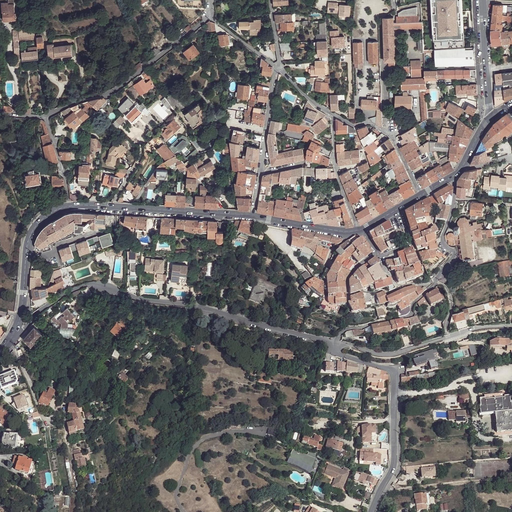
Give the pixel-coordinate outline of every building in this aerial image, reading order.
[(432,0),(435,49),(465,47),(462,0),(432,0)] [(339,15),(350,15),(351,5),(340,4),(340,6),(338,6),(338,3),(329,2),(328,12),(339,12),(339,15)] [(11,20),(15,20),(17,20),(16,13),(15,13),(15,4),(8,4),(8,3),(1,3),(1,12),(3,12),(3,20),(11,20)] [(494,4),(492,15),(502,15),(503,12),(506,13),(507,5),(503,5),(494,4)] [(409,28),(422,28),(422,21),(420,21),(419,16),(418,16),(417,7),(403,9),(399,12),(399,16),(399,17),(411,16),(411,22),(409,22),(409,28)] [(198,17),(195,13),(189,18),(192,21),(198,17)] [(276,23),(276,22),(281,22),(293,21),(292,13),(275,14),(276,23)] [(492,15),(492,23),(501,23),(502,21),(507,21),(507,16),(502,15),(492,15)] [(384,33),(394,33),(394,29),(394,17),(384,17),(384,33)] [(250,27),(250,29),(250,35),(258,35),(258,31),(261,31),(261,19),(254,20),(254,22),(239,22),(239,27),(250,27)] [(216,30),(215,22),(210,20),(207,22),(207,31),(216,30)] [(19,37),(31,36),(35,36),(34,27),(18,29),(19,32),(19,37)] [(491,37),(492,45),(501,44),(500,32),(500,31),(500,29),(491,30),(491,37)] [(339,36),(339,30),(330,30),(331,37),(332,36),(333,47),(346,46),(345,36),(339,36)] [(502,32),(500,32),(501,44),(510,43),(509,31),(502,32)] [(385,44),(395,44),(394,33),(384,33),(385,44)] [(224,35),(224,34),(219,35),(220,45),(229,44),(228,34),(226,35),(224,35)] [(169,45),(174,42),(173,39),(171,36),(167,37),(165,39),(169,45)] [(325,61),(328,60),(327,40),(318,41),(319,60),(325,61)] [(378,41),(369,41),(369,47),(370,62),(378,62),(378,41)] [(354,42),(355,63),(358,63),(364,63),(363,47),(363,42),(354,42)] [(386,61),(395,61),(395,44),(385,44),(386,61)] [(55,57),(72,55),(71,45),(54,47),(55,57)] [(189,60),(199,52),(196,48),(196,49),(192,45),(183,51),(189,60)] [(39,59),(38,51),(37,51),(37,47),(28,48),(28,51),(26,52),(24,52),(21,52),(22,60),(39,59)] [(476,65),(475,47),(465,47),(435,49),(436,66),(464,65),(476,65)] [(319,75),(319,77),(326,78),(325,63),(325,61),(319,60),(315,61),(315,65),(312,66),(313,75),(319,75)] [(135,72),(142,67),(141,64),(140,62),(133,68),(135,72)] [(421,76),(421,65),(411,65),(411,71),(410,72),(412,72),(412,77),(421,76)] [(271,75),(273,67),(268,66),(263,66),(262,74),(271,75)] [(437,71),(425,71),(426,78),(426,79),(438,79),(438,78),(438,71),(437,71)] [(510,88),(511,87),(511,72),(502,73),(503,83),(503,85),(509,84),(510,88)] [(496,84),(503,83),(502,73),(495,74),(496,83),(496,84)] [(426,79),(426,78),(401,79),(402,91),(403,92),(408,92),(408,91),(412,91),(412,88),(420,88),(426,88),(426,79)] [(140,94),(150,87),(147,82),(146,83),(143,79),(135,85),(134,85),(140,94)] [(316,90),(331,92),(331,90),(330,87),(330,82),(326,82),(323,82),(319,81),(317,81),(316,90)] [(495,106),(505,101),(504,90),(503,87),(503,85),(503,83),(496,84),(496,83),(494,84),(494,88),(495,106)] [(477,95),(477,84),(456,86),(456,94),(467,93),(467,95),(477,95)] [(136,97),(139,95),(133,86),(133,85),(129,88),(136,97)] [(240,85),(239,85),(237,98),(249,99),(250,86),(241,85),(240,85)] [(261,85),(257,85),(257,86),(256,91),(259,91),(259,93),(258,99),(267,101),(268,95),(269,93),(269,87),(266,86),(261,85)] [(408,92),(403,92),(403,95),(395,95),(395,109),(412,109),(412,95),(408,95),(408,92)] [(172,93),(166,98),(172,106),(175,104),(178,102),(172,93)] [(254,106),(256,96),(252,95),(251,101),(249,100),(248,106),(254,107),(254,106)] [(104,97),(88,101),(92,105),(96,108),(97,109),(98,108),(107,99),(104,97)] [(128,109),(129,111),(131,109),(129,107),(134,103),(128,97),(118,107),(122,111),(126,110),(128,109)] [(378,108),(378,100),(374,99),(362,99),(361,107),(378,108)] [(317,109),(308,100),(305,106),(304,109),(308,111),(305,118),(303,117),(300,124),(312,126),(313,126),(322,119),(324,117),(327,115),(317,109)] [(454,115),(460,107),(446,100),(446,104),(447,109),(450,111),(454,115)] [(203,107),(199,103),(185,113),(189,119),(188,119),(193,127),(197,123),(197,122),(200,120),(198,114),(198,112),(199,111),(203,107)] [(78,104),(70,107),(74,111),(76,113),(81,108),(78,104)] [(125,115),(132,122),(132,121),(135,118),(139,115),(142,112),(135,105),(131,109),(129,111),(125,115)] [(474,114),(477,109),(469,105),(466,110),(465,110),(474,114)] [(70,107),(62,112),(67,118),(74,111),(70,107)] [(458,117),(464,109),(460,107),(454,115),(458,117)] [(81,108),(76,113),(82,120),(88,115),(82,108),(81,108)] [(76,113),(74,111),(67,118),(66,118),(67,118),(72,125),(73,126),(73,125),(74,126),(82,120),(76,113)] [(458,117),(454,115),(450,111),(448,114),(446,116),(455,123),(458,118),(458,117)] [(265,114),(253,112),(252,117),(251,122),(264,125),(265,114)] [(120,125),(126,119),(120,114),(115,119),(120,125)] [(501,120),(494,126),(501,137),(505,134),(506,135),(511,130),(511,118),(508,114),(503,117),(500,119),(501,120)] [(88,115),(82,120),(85,124),(87,121),(89,120),(91,118),(88,115)] [(458,118),(456,135),(470,137),(474,130),(458,118)] [(180,126),(174,119),(166,125),(168,128),(167,129),(166,128),(164,130),(165,130),(169,135),(180,126)] [(328,126),(322,119),(313,126),(316,129),(319,133),(328,126)] [(272,166),(291,162),(288,151),(278,153),(275,134),(277,130),(279,130),(280,121),(272,120),(268,139),(270,154),(272,166)] [(288,130),(304,133),(307,130),(310,128),(312,127),(298,124),(289,123),(288,130)] [(336,125),(337,133),(348,132),(348,124),(343,125),(336,125)] [(354,128),(348,124),(348,132),(356,132),(354,128)] [(358,129),(361,138),(362,138),(370,132),(367,125),(358,129)] [(493,125),(488,132),(494,142),(496,141),(500,139),(501,138),(501,137),(494,126),(493,125)] [(417,137),(415,126),(401,134),(404,138),(401,139),(403,145),(414,139),(415,138),(417,137)] [(242,143),(244,132),(233,130),(231,141),(240,143),(242,143)] [(306,135),(313,139),(313,138),(315,135),(307,130),(304,133),(306,135)] [(361,138),(365,146),(373,140),(375,138),(377,137),(374,133),(373,133),(371,131),(370,132),(362,138),(361,138)] [(439,135),(438,142),(451,143),(452,144),(454,135),(448,134),(441,132),(435,131),(435,134),(439,135)] [(488,132),(482,140),(486,146),(489,144),(494,142),(488,132)] [(52,143),(49,133),(46,135),(43,135),(41,136),(44,146),(52,143)] [(160,138),(156,134),(150,140),(153,144),(158,140),(160,138)] [(378,139),(382,144),(389,138),(384,134),(378,139)] [(177,139),(169,146),(174,152),(178,148),(180,150),(189,142),(188,142),(191,140),(187,136),(183,135),(182,135),(179,137),(182,140),(180,142),(177,139)] [(454,135),(452,144),(466,145),(470,137),(456,135),(454,135)] [(102,144),(97,138),(91,137),(91,150),(97,150),(98,147),(102,148),(102,147),(102,144)] [(159,141),(157,143),(159,146),(164,143),(166,142),(163,139),(162,138),(161,139),(159,141)] [(381,144),(388,153),(395,148),(389,138),(382,144),(381,144)] [(400,147),(404,155),(416,148),(418,147),(419,146),(415,140),(414,139),(403,145),(400,147)] [(364,146),(369,153),(374,149),(378,146),(374,141),(373,140),(365,146),(364,146)] [(429,141),(429,140),(428,141),(419,146),(418,147),(420,150),(422,154),(426,152),(427,151),(430,150),(429,141)] [(486,146),(482,140),(475,155),(486,149),(487,148),(486,146)] [(123,150),(126,151),(127,149),(122,144),(121,145),(117,141),(109,149),(109,153),(107,159),(106,159),(106,162),(107,165),(113,165),(115,164),(116,157),(120,154),(123,150)] [(311,142),(309,147),(314,151),(318,152),(321,146),(320,145),(316,143),(312,141),(311,142)] [(438,142),(429,141),(430,150),(435,151),(446,152),(450,152),(451,143),(438,142)] [(58,161),(52,143),(44,146),(48,164),(58,161)] [(159,146),(156,148),(166,160),(175,155),(164,143),(159,146)] [(238,157),(240,144),(231,143),(229,143),(230,144),(231,154),(231,156),(238,157)] [(451,143),(450,152),(462,153),(466,145),(452,144),(451,143)] [(258,160),(260,148),(248,146),(246,158),(258,160)] [(306,158),(306,159),(312,161),(313,161),(314,151),(309,147),(308,147),(308,150),(307,155),(306,158)] [(186,157),(189,160),(200,152),(196,148),(186,157)] [(291,162),(306,158),(307,155),(304,154),(303,150),(303,148),(297,149),(288,151),(291,162)] [(395,148),(388,153),(391,162),(399,156),(395,148)] [(416,148),(404,155),(408,161),(419,156),(420,155),(418,151),(416,148)] [(338,165),(352,163),(360,161),(360,149),(359,149),(355,149),(344,151),(337,152),(338,157),(338,161),(338,165)] [(367,154),(371,165),(381,158),(374,149),(369,153),(367,154)] [(487,153),(486,149),(475,155),(470,165),(489,160),(488,160),(488,156),(487,153)] [(318,152),(314,151),(313,161),(329,164),(329,163),(330,158),(329,158),(318,152)] [(446,152),(435,151),(440,163),(442,166),(450,161),(450,159),(446,152)] [(446,152),(450,159),(458,161),(462,153),(450,152),(446,152)] [(179,159),(175,155),(166,160),(164,162),(167,166),(176,161),(179,159)] [(245,165),(244,158),(238,157),(231,156),(233,170),(238,170),(246,171),(245,165)] [(390,169),(393,167),(402,162),(399,156),(391,162),(387,165),(390,169)] [(420,157),(419,156),(408,161),(413,169),(420,165),(422,164),(423,163),(422,160),(420,157)] [(257,167),(258,160),(246,158),(244,158),(245,165),(251,166),(257,167)] [(184,163),(180,159),(179,159),(176,161),(178,167),(179,166),(185,164),(184,163)] [(201,159),(187,167),(197,177),(215,167),(211,160),(204,164),(202,161),(201,160),(201,159)] [(359,165),(362,172),(368,168),(369,167),(367,161),(359,165)] [(450,161),(442,166),(445,174),(454,169),(450,161)] [(391,179),(392,178),(395,176),(406,170),(402,162),(393,167),(387,172),(391,179)] [(440,165),(435,168),(439,177),(445,174),(442,166),(440,163),(439,164),(440,165)] [(86,165),(79,165),(79,168),(79,170),(78,175),(89,176),(89,175),(89,170),(89,168),(90,165),(86,165)] [(303,167),(292,169),(291,175),(296,175),(302,175),(302,173),(303,167)] [(316,167),(312,167),(312,174),(312,177),(337,177),(335,172),(330,172),(330,167),(316,167)] [(435,168),(427,172),(432,182),(439,177),(435,168)] [(42,183),(40,170),(34,171),(34,169),(28,170),(29,172),(25,173),(27,185),(42,183)] [(156,169),(155,169),(148,180),(150,180),(156,181),(156,177),(156,169)] [(166,178),(167,170),(166,170),(163,169),(156,169),(156,177),(166,178)] [(292,169),(281,171),(279,182),(281,182),(289,183),(290,179),(291,175),(292,169)] [(465,171),(461,176),(471,177),(473,177),(476,178),(477,178),(477,171),(477,169),(465,171)] [(254,185),(256,173),(246,171),(238,170),(236,183),(246,184),(254,185)] [(340,174),(344,183),(353,178),(350,172),(349,170),(340,174)] [(399,184),(410,178),(406,170),(395,176),(399,184)] [(124,173),(116,171),(115,176),(104,174),(102,183),(109,185),(109,183),(117,185),(119,176),(123,177),(124,173)] [(273,173),(272,182),(275,182),(279,183),(279,182),(281,171),(273,173)] [(432,182),(427,172),(425,173),(418,177),(423,187),(432,182)] [(261,185),(271,186),(272,182),(273,173),(263,175),(261,185)] [(88,185),(89,176),(78,175),(78,184),(88,185)] [(471,177),(461,176),(458,180),(457,186),(465,187),(470,187),(470,186),(471,180),(471,177)] [(491,178),(487,178),(484,177),(483,189),(490,190),(491,187),(498,188),(498,189),(505,190),(505,192),(511,192),(511,176),(507,176),(507,179),(504,178),(499,178),(500,177),(491,176),(491,178)] [(64,186),(63,178),(59,179),(52,179),(53,187),(64,186)] [(197,178),(187,178),(186,186),(192,186),(196,187),(197,178)] [(344,183),(348,194),(358,187),(359,186),(353,178),(344,183)] [(416,191),(410,178),(399,184),(401,187),(399,188),(404,198),(416,191)] [(150,180),(148,180),(145,185),(137,196),(136,198),(138,199),(150,180)] [(246,194),(246,184),(236,183),(235,182),(236,194),(246,194)] [(133,194),(137,196),(145,185),(143,184),(141,187),(138,184),(133,192),(133,194)] [(253,194),(254,185),(246,184),(246,194),(253,194)] [(396,184),(387,190),(389,194),(399,188),(397,186),(396,184)] [(261,185),(260,193),(262,194),(265,194),(270,194),(271,186),(261,185)] [(384,186),(378,190),(380,194),(387,190),(384,186)] [(445,202),(444,206),(450,207),(453,189),(450,186),(441,191),(445,201),(445,202)] [(466,197),(465,187),(457,186),(457,196),(466,197)] [(358,187),(348,194),(352,204),(359,199),(364,196),(358,187)] [(399,188),(389,194),(395,204),(404,198),(399,188)] [(378,190),(370,194),(372,198),(381,212),(388,208),(383,198),(382,197),(380,194),(378,190)] [(433,196),(437,205),(439,205),(445,202),(445,201),(441,191),(433,196)] [(286,200),(285,206),(287,217),(302,220),(298,209),(300,208),(303,207),(307,194),(302,192),(301,197),(299,196),(297,208),(293,207),(292,204),(293,201),(286,200)] [(176,195),(167,194),(167,205),(176,205),(176,195)] [(389,194),(383,198),(388,208),(395,204),(389,194)] [(185,195),(176,195),(176,205),(185,206),(185,204),(185,198),(185,195)] [(198,196),(195,195),(195,207),(205,207),(205,196),(200,196),(198,196)] [(214,196),(205,195),(205,196),(205,207),(218,208),(218,200),(214,196)] [(367,202),(364,196),(359,199),(365,209),(369,207),(367,202)] [(430,204),(437,205),(433,196),(429,198),(430,204)] [(250,210),(252,198),(244,198),(243,198),(236,197),(238,210),(250,210)] [(369,200),(367,202),(369,207),(374,216),(381,212),(372,198),(369,200)] [(421,203),(424,218),(428,217),(428,214),(432,213),(430,204),(429,198),(421,203)] [(286,200),(277,199),(276,204),(274,215),(287,217),(285,206),(286,200)] [(257,211),(267,213),(268,203),(269,201),(266,201),(264,201),(261,200),(259,200),(257,211)] [(345,201),(341,203),(341,206),(345,218),(351,217),(345,201)] [(483,203),(472,202),(471,214),(482,214),(483,203)] [(268,203),(267,213),(274,215),(276,204),(268,203)] [(418,224),(425,223),(424,218),(421,203),(413,208),(414,220),(415,223),(417,224),(418,224)] [(437,205),(435,219),(443,221),(445,221),(450,207),(444,206),(439,205),(437,205)] [(335,207),(334,207),(334,208),(338,221),(345,219),(345,218),(341,206),(335,207)] [(304,211),(303,207),(300,208),(298,209),(302,220),(307,220),(304,211)] [(310,209),(314,222),(327,220),(325,212),(325,210),(319,212),(317,207),(316,207),(311,209),(310,209)] [(374,216),(369,207),(365,209),(356,214),(360,224),(374,216)] [(327,220),(328,223),(339,225),(339,223),(338,221),(334,208),(329,210),(329,211),(325,212),(327,220)] [(408,225),(410,230),(416,228),(415,223),(414,220),(413,208),(405,213),(408,225)] [(307,220),(314,222),(310,209),(304,211),(307,220)] [(83,234),(83,231),(74,231),(75,221),(82,221),(82,212),(76,212),(70,213),(65,214),(52,222),(49,224),(44,228),(40,233),(38,235),(36,239),(35,244),(34,246),(35,247),(35,249),(36,249),(37,250),(38,251),(40,251),(41,251),(42,251),(41,246),(49,244),(65,239),(65,238),(73,235),(74,237),(83,234)] [(106,214),(82,212),(82,220),(86,220),(89,220),(92,220),(91,223),(91,226),(91,227),(98,228),(98,225),(105,226),(105,224),(106,214)] [(131,215),(125,215),(123,223),(130,225),(136,227),(138,216),(131,215)] [(147,216),(138,216),(136,227),(145,227),(146,227),(147,216)] [(160,231),(175,233),(175,226),(172,225),(170,225),(170,218),(161,217),(160,231)] [(351,217),(345,218),(345,219),(346,221),(347,225),(354,225),(351,217)] [(425,224),(431,229),(434,227),(434,226),(428,217),(424,218),(425,223),(425,224)] [(483,233),(487,233),(486,230),(482,230),(481,229),(484,229),(483,223),(477,224),(477,222),(473,222),(474,225),(471,225),(471,224),(469,224),(469,221),(470,220),(470,219),(468,220),(465,218),(466,217),(465,217),(465,218),(461,218),(460,218),(460,219),(458,221),(457,221),(457,222),(458,222),(459,226),(454,227),(455,232),(453,232),(453,235),(451,233),(449,234),(447,236),(444,237),(444,240),(447,239),(450,241),(448,241),(449,244),(451,244),(451,245),(459,244),(459,248),(459,249),(461,258),(463,258),(464,258),(463,258),(463,259),(464,259),(466,258),(466,259),(467,259),(467,258),(468,258),(471,258),(472,258),(473,257),(474,257),(475,257),(475,256),(473,246),(474,246),(475,246),(474,242),(475,242),(475,241),(478,240),(482,239),(482,238),(484,238),(484,235),(482,235),(483,233)] [(182,219),(176,218),(175,226),(184,227),(192,230),(193,231),(194,219),(188,219),(183,218),(182,219)] [(208,220),(194,219),(193,231),(193,232),(208,232),(208,220)] [(208,232),(208,236),(216,236),(216,229),(216,221),(208,220),(208,232)] [(75,221),(74,231),(83,231),(83,227),(85,227),(90,223),(89,221),(84,225),(84,221),(82,221),(75,221)] [(252,233),(255,225),(255,224),(251,223),(245,223),(241,222),(235,222),(234,225),(233,226),(232,228),(232,230),(233,231),(235,232),(237,232),(250,237),(251,236),(252,233)] [(389,222),(379,227),(383,235),(393,232),(389,222)] [(420,229),(421,233),(430,231),(430,229),(431,229),(425,224),(425,223),(418,224),(420,229)] [(420,233),(422,239),(431,235),(433,234),(437,232),(434,226),(434,227),(431,229),(430,229),(430,231),(421,233),(420,233)] [(383,235),(379,227),(373,231),(376,238),(379,237),(383,235)] [(411,234),(414,242),(419,240),(418,234),(417,230),(416,228),(410,230),(411,234)] [(484,235),(484,238),(489,237),(492,237),(491,229),(486,230),(487,233),(484,235)] [(300,241),(300,238),(301,233),(291,231),(292,238),(300,241)] [(313,242),(314,239),(315,235),(301,233),(300,238),(303,239),(313,242)] [(69,246),(59,250),(62,260),(73,257),(71,251),(78,249),(79,255),(90,251),(88,247),(101,243),(102,247),(113,244),(110,234),(97,238),(97,237),(86,240),(86,241),(76,244),(76,243),(69,245),(69,246)] [(415,244),(417,250),(428,247),(428,243),(435,240),(433,234),(431,235),(422,239),(419,240),(414,242),(415,244)] [(330,243),(332,238),(315,235),(314,239),(318,240),(330,243)] [(348,240),(352,244),(360,238),(355,236),(354,236),(348,240)] [(352,244),(352,245),(357,251),(364,258),(372,252),(361,237),(360,238),(352,244)] [(381,241),(379,237),(376,238),(372,240),(380,253),(386,250),(381,241)] [(304,242),(303,242),(300,241),(292,238),(292,240),(291,247),(302,250),(302,249),(304,242)] [(316,247),(316,246),(318,240),(314,239),(313,242),(303,239),(303,242),(304,242),(316,247)] [(344,243),(338,248),(343,252),(352,245),(352,244),(348,240),(344,243)] [(428,247),(429,252),(437,250),(435,240),(428,243),(428,247)] [(309,251),(314,255),(316,247),(304,242),(302,249),(309,251)] [(340,256),(346,260),(347,259),(352,255),(357,251),(352,245),(343,252),(344,253),(340,256)] [(328,250),(318,247),(316,247),(314,255),(325,262),(328,250)] [(107,257),(116,255),(117,248),(105,251),(107,257)] [(339,255),(340,256),(344,253),(343,252),(338,248),(335,251),(338,254),(339,255)] [(412,248),(403,251),(405,258),(414,255),(412,248)] [(130,262),(130,264),(130,270),(137,270),(138,257),(136,257),(137,249),(127,251),(127,262),(130,262)] [(301,253),(313,257),(314,255),(309,251),(302,249),(302,250),(301,253)] [(364,258),(357,251),(352,255),(358,262),(364,258)] [(399,259),(401,266),(402,269),(408,267),(405,258),(403,251),(397,253),(398,257),(399,259)] [(418,253),(422,263),(429,260),(428,257),(427,252),(418,253)] [(323,265),(325,262),(314,255),(313,257),(312,257),(323,265)] [(334,263),(341,267),(346,260),(340,256),(339,255),(334,263)] [(414,255),(405,258),(408,267),(418,264),(414,255)] [(375,257),(368,263),(371,268),(377,264),(379,262),(375,257)] [(157,279),(162,279),(163,260),(145,259),(144,270),(157,272),(157,279)] [(346,260),(341,267),(350,272),(355,265),(347,259),(346,260)] [(393,261),(394,267),(401,266),(399,259),(396,260),(393,261)] [(511,261),(497,266),(500,277),(511,274),(511,261)] [(329,271),(337,274),(341,267),(334,263),(331,269),(329,271)] [(371,268),(368,263),(363,266),(367,271),(371,268)] [(179,276),(186,276),(187,266),(172,264),(170,282),(179,282),(179,278),(179,276)] [(385,279),(377,264),(371,268),(367,271),(373,282),(379,279),(381,281),(385,279)] [(402,269),(403,273),(406,282),(422,275),(418,264),(408,267),(402,269)] [(304,268),(311,276),(315,272),(306,265),(304,268)] [(364,280),(367,286),(370,284),(374,283),(373,282),(367,271),(363,266),(358,270),(363,278),(364,280)] [(395,270),(396,274),(403,273),(402,269),(401,266),(394,267),(394,268),(395,270)] [(341,267),(337,274),(345,279),(350,272),(341,267)] [(47,288),(49,295),(64,286),(63,284),(65,283),(62,276),(58,270),(53,271),(52,274),(54,278),(55,278),(54,279),(56,283),(48,287),(47,288)] [(359,280),(363,278),(358,270),(353,275),(358,283),(360,282),(359,280)] [(326,280),(327,284),(336,284),(337,274),(329,271),(327,275),(326,276),(326,280)] [(300,275),(302,277),(304,281),(310,278),(306,272),(300,275)] [(403,273),(396,274),(396,276),(394,277),(395,281),(396,284),(397,284),(406,282),(403,273)] [(337,274),(336,284),(344,283),(345,279),(337,274)] [(359,285),(358,283),(353,275),(349,281),(350,288),(359,285)] [(30,277),(30,288),(32,288),(40,288),(40,277),(30,277)] [(260,292),(261,289),(262,287),(277,293),(280,287),(262,281),(262,279),(257,277),(249,299),(255,301),(257,297),(263,299),(265,294),(260,292)] [(317,280),(313,278),(305,284),(309,289),(310,288),(317,280)] [(385,279),(381,281),(383,288),(386,287),(392,285),(390,278),(385,279)] [(374,283),(375,290),(383,288),(381,281),(379,279),(373,282),(374,283)] [(316,292),(320,282),(317,280),(310,288),(316,292)] [(361,289),(367,286),(364,280),(361,282),(360,282),(358,283),(359,285),(361,289)] [(129,291),(137,295),(138,285),(129,285),(129,291)] [(361,289),(359,285),(350,288),(350,292),(350,294),(361,290),(361,291),(362,290),(361,289)] [(405,289),(409,295),(416,291),(414,286),(411,287),(405,289)] [(40,288),(32,288),(32,294),(33,299),(49,295),(47,288),(40,288)] [(400,292),(404,298),(405,298),(409,295),(405,289),(400,292)] [(436,290),(425,295),(428,301),(429,303),(431,305),(442,300),(441,299),(439,295),(437,290),(436,289),(436,290)] [(408,304),(409,303),(418,296),(416,291),(409,295),(405,298),(408,304)] [(376,295),(379,305),(381,305),(382,305),(383,305),(383,304),(384,303),(385,302),(386,302),(387,302),(386,298),(384,292),(377,295),(376,295)] [(386,298),(387,302),(388,302),(389,302),(390,303),(391,303),(392,304),(393,304),(394,304),(401,300),(404,298),(400,292),(397,293),(394,294),(392,295),(390,297),(386,298)] [(358,311),(365,309),(364,304),(362,293),(356,295),(358,311)] [(364,304),(371,303),(369,296),(369,294),(362,293),(364,304)] [(341,303),(345,304),(345,303),(345,299),(335,301),(334,295),(327,295),(327,298),(327,300),(328,303),(330,304),(337,306),(339,306),(340,305),(341,303)] [(354,313),(358,311),(356,295),(350,297),(351,303),(348,303),(348,304),(351,311),(352,312),(353,313),(354,313)] [(419,301),(417,303),(420,308),(429,303),(428,301),(425,295),(422,298),(421,299),(419,301)] [(339,308),(341,303),(340,305),(339,306),(337,306),(330,304),(328,303),(327,300),(327,298),(323,296),(323,300),(327,304),(334,307),(339,308)] [(410,306),(409,303),(408,304),(405,298),(404,298),(401,300),(402,302),(397,305),(398,306),(399,308),(400,311),(402,314),(409,310),(409,306),(410,306)] [(463,309),(453,312),(453,313),(450,322),(456,321),(458,330),(461,330),(465,328),(468,328),(466,318),(470,317),(473,316),(473,313),(485,310),(490,308),(490,306),(495,304),(497,309),(502,307),(501,304),(500,299),(489,302),(483,304),(468,308),(463,309)] [(327,304),(323,300),(322,300),(320,305),(324,307),(323,310),(335,316),(339,308),(334,307),(327,304)] [(60,312),(51,320),(54,323),(55,322),(59,326),(61,326),(61,327),(67,328),(68,324),(68,323),(75,316),(67,308),(62,313),(60,312)] [(2,317),(0,321),(0,325),(4,327),(7,330),(10,323),(13,316),(10,316),(10,318),(9,318),(7,320),(2,317)] [(417,316),(415,316),(415,317),(412,317),(413,319),(413,321),(408,322),(408,323),(409,323),(410,326),(420,323),(417,316)] [(120,318),(118,317),(115,321),(117,322),(111,330),(118,335),(125,327),(126,329),(130,325),(120,318)] [(395,321),(396,329),(405,327),(402,319),(395,321)] [(373,335),(396,329),(395,321),(387,322),(371,326),(372,332),(373,335)] [(67,328),(61,327),(59,327),(56,329),(56,332),(62,337),(71,337),(75,328),(72,328),(72,324),(68,324),(67,328)] [(34,327),(30,331),(23,339),(32,347),(34,349),(45,336),(34,327)] [(374,338),(397,333),(397,332),(396,329),(373,335),(374,338)] [(511,336),(507,336),(495,336),(495,340),(491,342),(491,347),(507,347),(507,349),(511,349),(511,352),(511,336)] [(120,348),(116,346),(111,355),(117,358),(119,354),(118,353),(120,348)] [(437,349),(414,356),(417,367),(428,364),(427,361),(429,361),(432,370),(436,369),(435,362),(438,361),(437,358),(436,359),(434,354),(438,353),(437,349)] [(293,356),(293,351),(285,350),(268,350),(268,361),(285,361),(296,361),(296,360),(302,360),(302,357),(300,357),(300,356),(293,356)] [(347,375),(348,365),(338,362),(338,364),(338,373),(347,375)] [(327,363),(327,364),(326,371),(334,373),(334,372),(334,364),(330,364),(327,363)] [(353,365),(348,364),(348,365),(347,375),(354,375),(358,375),(358,367),(353,365)] [(365,369),(358,367),(358,375),(354,375),(353,375),(363,375),(363,373),(365,369)] [(368,383),(373,383),(379,383),(379,386),(379,389),(384,389),(384,384),(383,384),(383,380),(389,380),(389,376),(389,375),(387,375),(387,372),(381,371),(368,367),(368,371),(368,373),(367,379),(368,379),(368,383)] [(1,388),(2,389),(15,384),(15,383),(16,381),(17,381),(17,379),(14,372),(13,371),(12,371),(0,376),(0,386),(1,388)] [(128,379),(123,373),(117,379),(122,385),(128,379)] [(405,377),(401,378),(401,383),(435,380),(435,373),(421,375),(409,377),(405,377)] [(47,394),(43,392),(38,401),(48,406),(55,391),(49,388),(47,394)] [(460,403),(469,402),(468,393),(459,394),(460,403)] [(505,399),(505,397),(504,393),(485,397),(485,400),(486,402),(505,399)] [(24,395),(14,400),(15,402),(13,403),(11,405),(19,413),(24,411),(23,408),(28,406),(24,395)] [(495,413),(511,411),(511,410),(511,407),(510,396),(505,397),(505,399),(486,402),(485,400),(480,401),(482,414),(482,415),(495,413)] [(76,409),(76,407),(76,405),(69,404),(68,414),(73,414),(74,423),(77,432),(79,432),(84,430),(80,414),(80,413),(80,412),(80,411),(79,410),(78,409),(77,409),(76,409)] [(92,410),(89,405),(81,407),(76,407),(76,409),(77,409),(78,409),(79,410),(80,411),(80,412),(80,413),(80,414),(92,410)] [(9,417),(0,409),(0,408),(0,422),(2,425),(9,417)] [(456,422),(466,422),(466,411),(456,411),(456,420),(456,422)] [(511,411),(495,413),(496,416),(497,427),(498,434),(511,432),(511,411)] [(77,432),(74,423),(67,424),(69,434),(77,432)] [(366,425),(362,426),(363,443),(371,443),(371,433),(376,433),(375,425),(366,425)] [(16,440),(17,435),(9,434),(9,435),(4,434),(3,438),(2,442),(2,445),(4,446),(6,447),(15,448),(16,440)] [(314,440),(304,437),(302,444),(308,445),(318,448),(317,450),(321,451),(323,446),(319,445),(320,441),(321,439),(321,437),(315,435),(314,440)] [(335,450),(340,452),(342,443),(334,441),(328,439),(326,448),(335,450)] [(307,455),(293,449),(288,462),(298,466),(312,474),(314,470),(313,469),(319,455),(308,451),(307,455)] [(373,450),(360,449),(360,460),(364,460),(364,463),(376,463),(376,466),(381,466),(381,455),(373,455),(373,450)] [(75,456),(76,461),(77,461),(78,469),(86,468),(85,459),(80,460),(79,455),(75,456)] [(19,457),(18,462),(17,465),(15,470),(25,473),(28,474),(32,462),(32,461),(27,460),(22,458),(19,457)] [(434,464),(420,465),(421,469),(421,478),(435,477),(434,464)] [(333,484),(334,488),(341,491),(349,473),(328,465),(326,469),(324,474),(335,479),(333,484)] [(363,474),(360,482),(366,485),(366,484),(366,482),(368,483),(375,486),(377,480),(368,476),(369,476),(363,474)] [(415,495),(416,505),(427,504),(427,503),(426,494),(415,495)]
